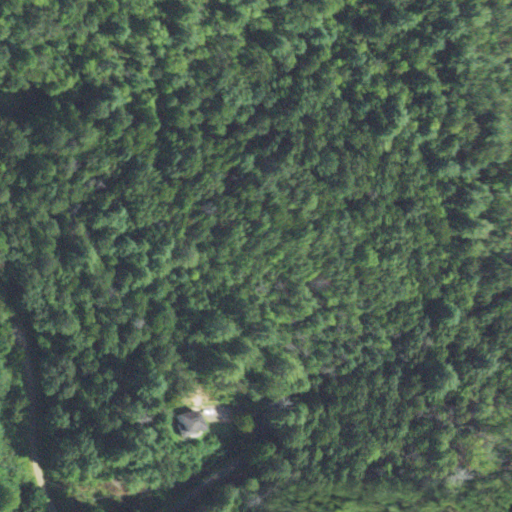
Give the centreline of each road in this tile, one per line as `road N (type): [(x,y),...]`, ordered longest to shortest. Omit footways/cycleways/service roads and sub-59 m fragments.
road 1 (residential): [(76,140),(151,261),(168,332),(212,426),(241,443),(307,511)]
road 2 (residential): [(113,511),(77,367),(0,238)]
